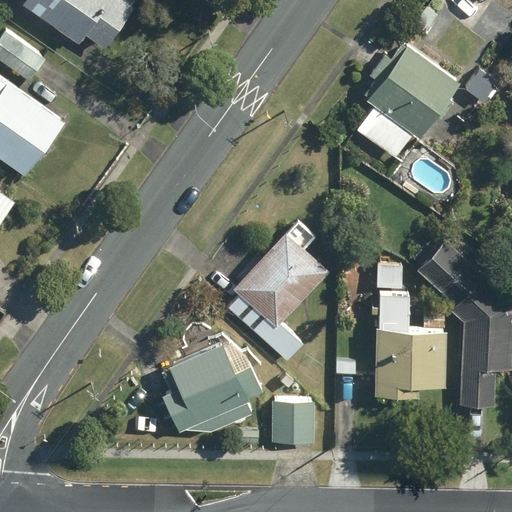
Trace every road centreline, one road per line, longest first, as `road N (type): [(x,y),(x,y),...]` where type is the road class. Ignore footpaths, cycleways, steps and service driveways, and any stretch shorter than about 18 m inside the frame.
road 1 (residential): [(310,0),(0,453)]
road 2 (residential): [(265,511),(0,504)]
